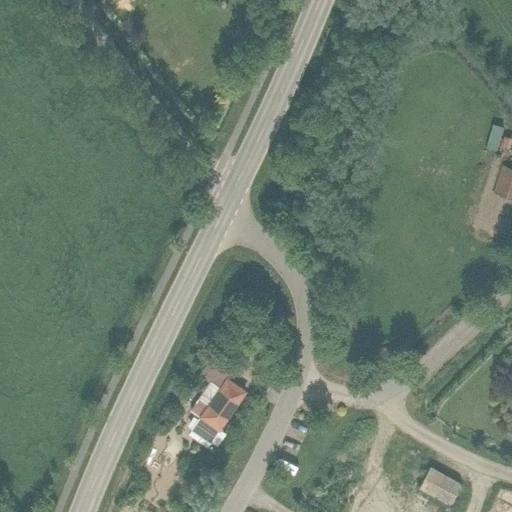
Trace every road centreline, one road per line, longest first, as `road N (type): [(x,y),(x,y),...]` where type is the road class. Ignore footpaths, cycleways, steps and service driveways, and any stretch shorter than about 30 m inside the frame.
road 1 (tertiary): [(209,197),(64,511)]
road 2 (residential): [(69,0),(216,184)]
road 3 (residential): [(209,197),(252,226),(282,273),(290,317),(282,368)]
road 4 (tertiary): [(301,0),(216,184)]
road 5 (residential): [(511,262),(394,369),(367,381)]
road 6 (residential): [(367,381),(443,440),(511,466)]
road 7 (residential): [(282,368),(206,511)]
